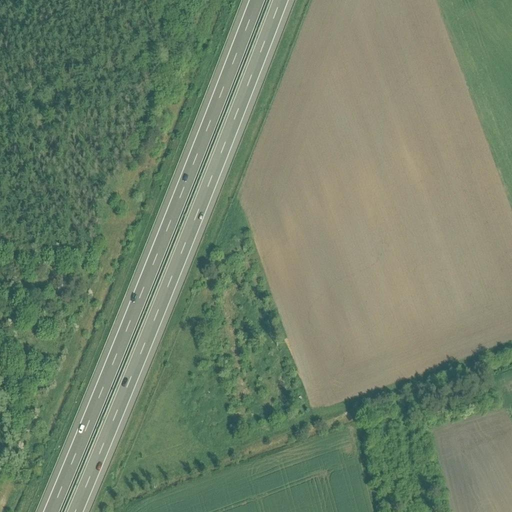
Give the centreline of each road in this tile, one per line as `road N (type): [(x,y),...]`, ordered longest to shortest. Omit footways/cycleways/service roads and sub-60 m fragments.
road 1 (motorway): [(75,511),(280,0)]
road 2 (motorway): [(257,0),(52,511)]
road 3 (track): [(511,344),(316,413)]
